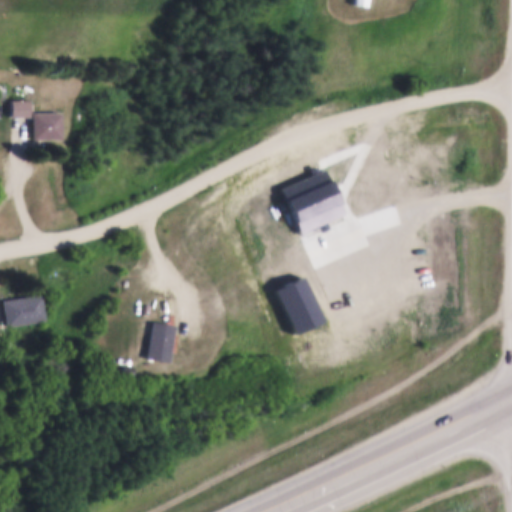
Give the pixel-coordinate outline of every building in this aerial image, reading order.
[(363,0),(347,0),(346,8),(362,10),(363,0)] [(26,98),(26,114),(6,114),(6,98),(26,98)] [(29,109),(56,109),(56,137),(29,137),(29,109)] [(0,307),(0,296),(36,290),(41,317),(3,324),(0,307)] [(147,319),(168,323),(161,359),(140,355),(147,319)]
